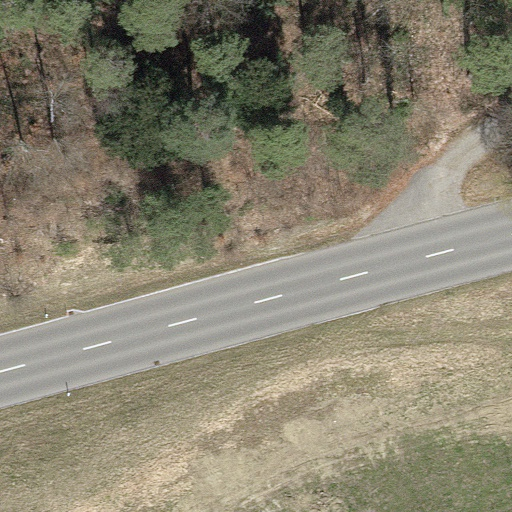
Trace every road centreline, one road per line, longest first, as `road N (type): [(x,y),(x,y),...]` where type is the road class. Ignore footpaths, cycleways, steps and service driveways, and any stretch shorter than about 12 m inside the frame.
road 1 (tertiary): [(0,385),(511,244)]
road 2 (track): [(422,268),(444,170),(511,127)]
